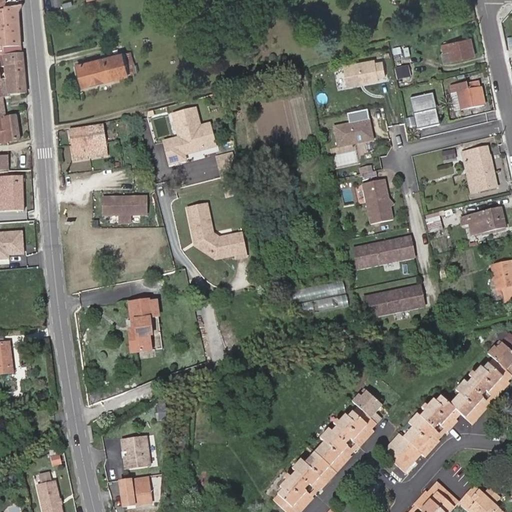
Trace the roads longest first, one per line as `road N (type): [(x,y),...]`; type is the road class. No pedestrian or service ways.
road 1 (secondary): [(31,0),(55,277),(95,511)]
road 2 (residential): [(484,0),(511,123)]
